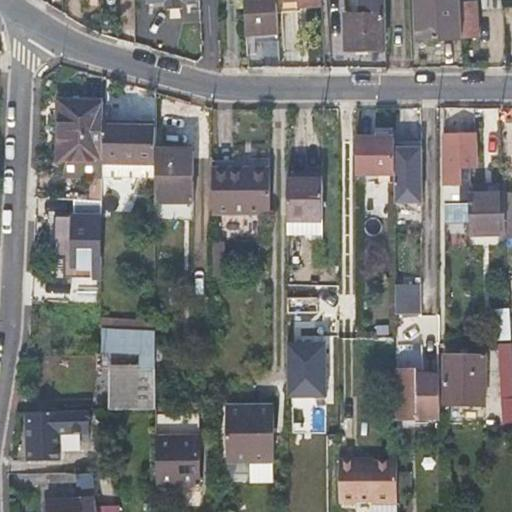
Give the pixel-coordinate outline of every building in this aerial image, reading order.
[(272,0),(242,0),(245,35),(275,33),(272,1),(272,0)] [(383,49),(382,32),(381,15),(380,0),(357,0),(358,16),(343,17),(344,51),(383,49)] [(460,38),(458,3),(458,0),(415,0),(418,39),(460,38)] [(475,37),(474,19),(473,2),(458,3),(460,38),(475,37)] [(102,161),(102,126),(102,101),(67,100),(67,122),(59,122),(59,160),(102,161)] [(154,127),(102,126),(102,161),(101,175),(154,175),(154,147),(154,127)] [(356,175),(375,175),(394,175),(394,149),(394,140),(394,139),(355,140),(356,175)] [(464,167),(468,167),(472,167),(472,139),(444,139),(444,204),(462,203),(462,184),(465,184),(464,167)] [(422,140),(394,140),(394,149),(422,149),(422,140)] [(191,147),(154,147),(154,175),(154,197),(191,197),(191,147)] [(422,149),(394,149),(394,175),(394,204),(422,204),(422,149)] [(210,219),(239,219),(268,218),(267,173),(209,174),(210,219)] [(287,239),(304,239),(322,240),(322,176),(287,177),(287,239)] [(134,196),(135,179),(115,178),(114,195),(134,196)] [(505,230),(505,234),(505,239),(511,237),(511,192),(503,193),(505,230)] [(505,230),(503,193),(472,195),(472,233),(505,230)] [(101,215),(101,198),(70,198),(70,214),(101,215)] [(446,206),(447,223),(467,223),(466,205),(446,206)] [(97,276),(97,266),(97,257),(100,257),(101,215),(70,214),(70,276),(97,276)] [(400,223),(400,231),(400,264),(416,263),(416,223),(400,223)] [(395,286),(395,316),(421,316),(421,286),(395,286)] [(511,311),(511,307),(494,308),(495,339),(511,338),(511,311)] [(155,319),(99,319),(99,328),(155,327),(155,319)] [(139,356),(139,361),(139,366),(112,367),(113,409),(155,408),(155,332),(110,332),(110,350),(135,350),(139,356)] [(511,379),(510,361),(510,342),(500,342),(501,380),(511,379)] [(326,343),(288,343),(289,397),(326,396),(326,343)] [(443,407),(465,407),(486,406),(485,353),(443,354),(443,407)] [(440,419),(440,376),(418,376),(418,372),(395,372),(395,419),(440,419)] [(271,464),(272,436),(272,408),(226,408),(225,463),(247,463),(271,464)] [(62,462),(63,445),(63,429),(95,429),(94,409),(63,409),(63,415),(28,415),(30,463),(62,462)] [(199,449),(156,449),(156,498),(199,498),(199,449)] [(357,461),(357,495),(374,495),(395,495),(395,456),(391,457),(391,461),(357,461)] [(339,458),(339,480),(339,501),(357,501),(357,495),(357,461),(357,458),(339,458)] [(271,464),(247,463),(247,481),(271,481),(271,464)] [(78,475),(81,492),(98,489),(94,472),(78,475)] [(95,511),(96,509),(95,502),(77,503),(70,503),(47,503),(47,511),(95,511)]
